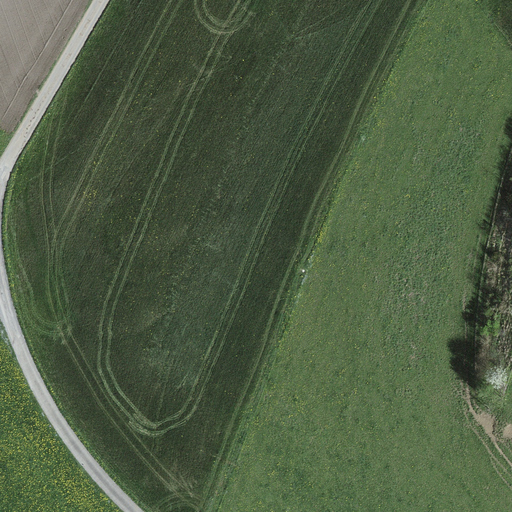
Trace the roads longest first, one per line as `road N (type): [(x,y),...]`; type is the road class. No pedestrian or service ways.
road 1 (track): [(134,511),(60,425),(24,356),(0,280)]
road 2 (track): [(0,174),(101,0)]
